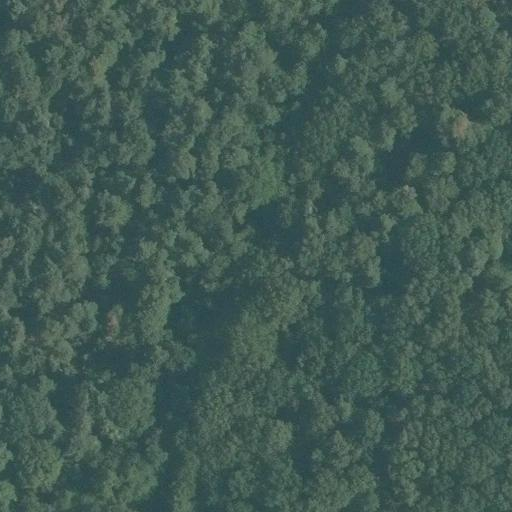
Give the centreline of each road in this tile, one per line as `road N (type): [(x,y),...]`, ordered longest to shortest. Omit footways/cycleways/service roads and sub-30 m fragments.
road 1 (track): [(343,0),(181,458),(152,504),(136,511)]
road 2 (track): [(152,504),(511,419)]
